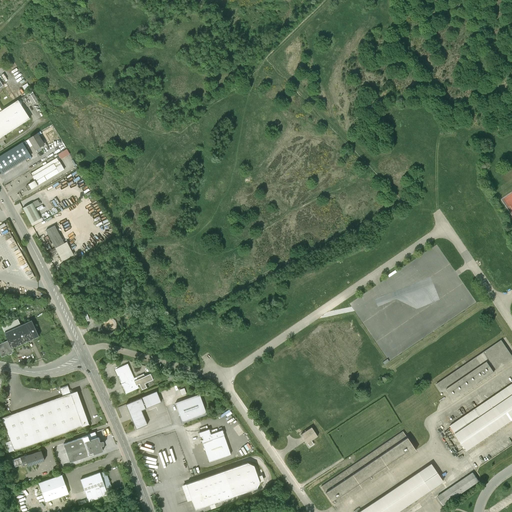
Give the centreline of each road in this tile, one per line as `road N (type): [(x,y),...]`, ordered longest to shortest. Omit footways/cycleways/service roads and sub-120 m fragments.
road 1 (tertiary): [(84,355),(150,511)]
road 2 (tertiary): [(11,209),(84,355)]
